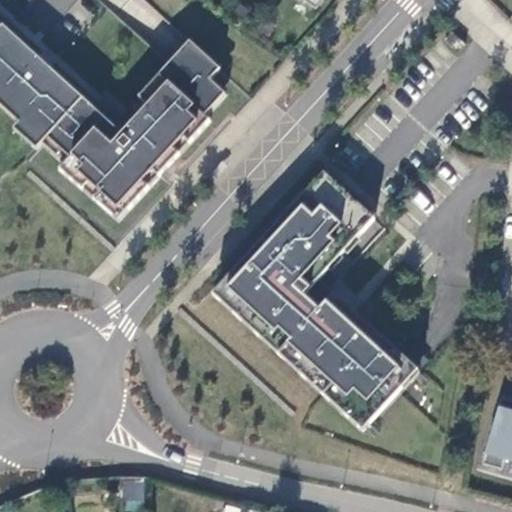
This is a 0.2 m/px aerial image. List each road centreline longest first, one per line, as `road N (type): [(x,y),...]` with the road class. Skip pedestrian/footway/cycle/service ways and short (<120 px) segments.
road 1 (residential): [(99,353),(117,321),(403,0)]
road 2 (tertiary): [(380,511),(191,465),(146,446),(103,414)]
road 3 (tertiary): [(0,431),(34,450),(55,450),(75,444),(103,414)]
